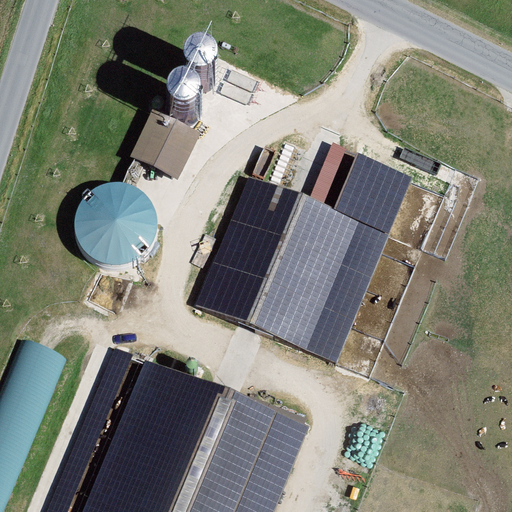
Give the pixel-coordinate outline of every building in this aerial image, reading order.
[(172,111),(203,122),(226,56),(195,45),(172,111)] [(203,138),(156,119),(136,166),(183,186),(203,138)] [(317,201),(343,208),(358,149),(331,143),(317,201)] [(394,239),(253,181),(198,312),(339,370),(394,239)] [(96,264),(108,270),(122,272),(136,268),(148,260),(157,249),(161,235),(160,223),(156,211),(148,200),(137,193),(124,190),(112,191),(99,195),(89,203),(82,214),(79,226),(80,241),(86,254),(96,264)] [(3,511),(69,357),(21,338),(0,388),(0,511),(3,511)] [(281,511),(314,434),(149,366),(88,511),(281,511)] [(45,511),(49,498),(36,495),(31,511),(45,511)]
